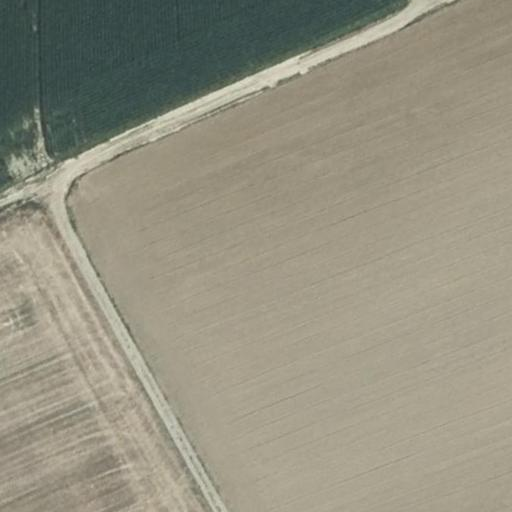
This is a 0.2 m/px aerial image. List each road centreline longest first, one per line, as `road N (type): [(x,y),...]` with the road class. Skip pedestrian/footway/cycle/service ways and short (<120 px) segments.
road 1 (track): [(431,0),(0,202)]
road 2 (track): [(41,184),(216,511)]
